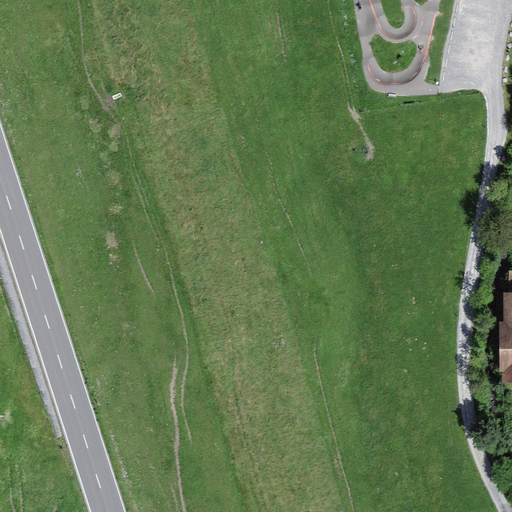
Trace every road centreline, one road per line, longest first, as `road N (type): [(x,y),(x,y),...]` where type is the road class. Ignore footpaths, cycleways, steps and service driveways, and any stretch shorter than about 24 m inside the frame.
road 1 (track): [(505,511),(470,446),(464,333),(507,90)]
road 2 (unclassified): [(105,511),(0,185)]
